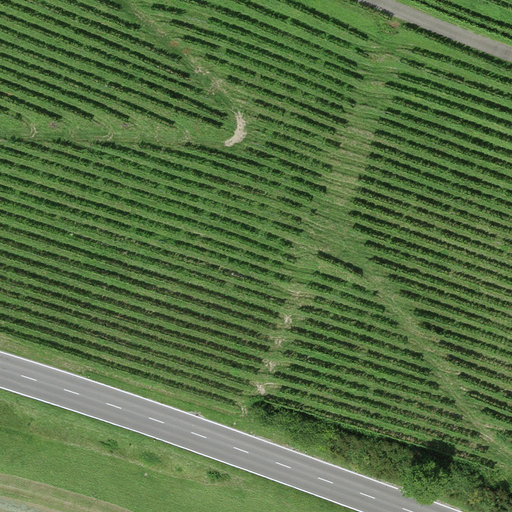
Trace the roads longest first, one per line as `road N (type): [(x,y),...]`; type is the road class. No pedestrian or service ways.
road 1 (primary): [(0,370),(408,511)]
road 2 (track): [(378,0),(511,52)]
